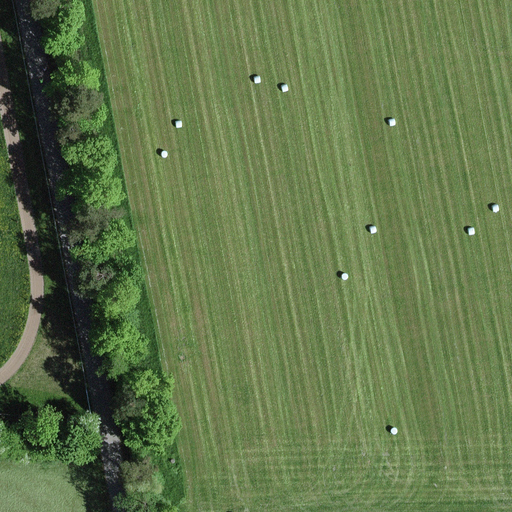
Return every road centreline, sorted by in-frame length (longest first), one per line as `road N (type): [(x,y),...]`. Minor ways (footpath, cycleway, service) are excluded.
road 1 (unclassified): [(123,511),(27,0)]
road 2 (unknown): [(0,380),(29,344),(39,299),(0,70)]
